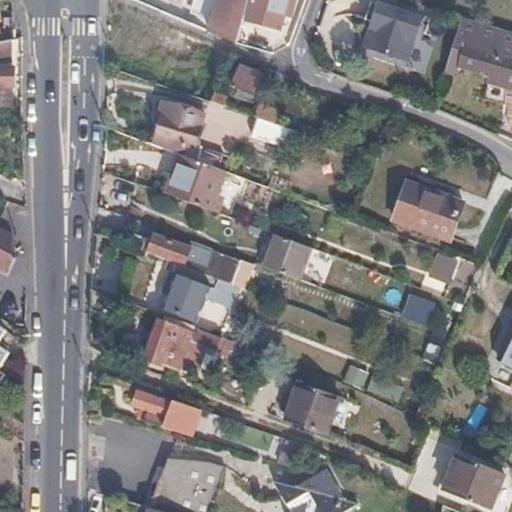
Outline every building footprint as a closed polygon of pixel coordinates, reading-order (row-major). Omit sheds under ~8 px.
[(215,0),(209,27),(239,39),(247,0),(215,0)] [(254,0),(250,17),(282,27),(287,11),(291,13),(294,0),(254,0)] [(371,0),(358,40),(401,55),(415,11),(382,0),(371,0)] [(511,27),(466,13),(452,63),(458,65),(461,63),(493,71),(491,78),(511,85),(511,27)] [(0,57),(11,55),(13,51),(15,40),(0,42),(0,57)] [(0,101),(9,102),(10,85),(12,85),(13,68),(0,67),(0,101)] [(250,102),(259,76),(239,68),(230,95),(250,102)] [(156,116),(148,143),(184,157),(189,158),(202,114),(167,103),(162,117),(156,116)] [(286,134),(259,124),(251,147),(278,157),(286,134)] [(214,197),(224,171),(189,158),(184,157),(168,195),(214,212),(219,199),(214,197)] [(393,223),(449,243),(462,205),(407,185),(393,223)] [(0,268),(10,273),(16,259),(15,240),(0,232),(0,268)] [(144,242),(141,251),(174,263),(239,288),(244,274),(254,278),(259,267),(222,253),(191,242),(188,249),(155,236),(151,245),(144,242)] [(271,236),(258,270),(298,285),(311,250),(271,236)] [(448,286),(458,264),(447,259),(443,269),(432,264),(426,278),(448,286)] [(232,309),(240,288),(239,288),(174,263),(166,286),(171,288),(163,310),(197,322),(205,299),(232,309)] [(391,279),(378,311),(413,324),(425,292),(391,279)] [(116,298),(90,288),(89,308),(116,319),(116,298)] [(511,315),(505,331),(511,333),(494,368),(511,376),(511,315)] [(148,346),(143,360),(176,373),(180,363),(195,369),(204,349),(188,343),(192,334),(158,321),(154,333),(148,346)] [(0,373),(11,357),(0,349),(0,348),(9,334),(0,328),(0,373)] [(148,346),(154,333),(147,330),(141,344),(148,346)] [(359,389),(366,373),(348,365),(341,381),(359,389)] [(365,393),(399,400),(403,384),(369,377),(365,393)] [(336,395),(296,382),(283,420),(323,433),(336,395)] [(189,435),(197,410),(189,407),(172,401),(170,404),(137,391),(132,406),(144,411),(141,420),(189,435)] [(25,425),(5,412),(0,420),(0,426),(25,442),(25,425)] [(276,462),(291,467),(301,445),(283,439),(276,462)] [(487,509),(503,473),(457,453),(441,489),(487,509)] [(151,509),(163,511),(212,511),(225,462),(209,459),(169,459),(151,509)] [(294,489),(270,482),(287,511),(285,511),(346,511),(356,506),(342,501),(326,471),(294,489)]
